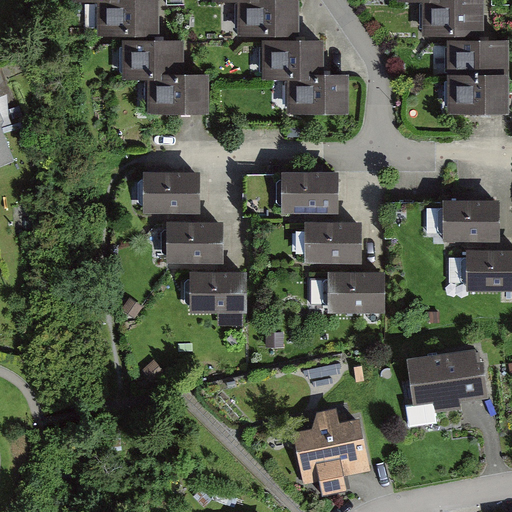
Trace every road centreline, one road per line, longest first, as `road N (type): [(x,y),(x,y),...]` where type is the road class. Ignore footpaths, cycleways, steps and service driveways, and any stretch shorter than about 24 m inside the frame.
road 1 (residential): [(151,173),(381,158)]
road 2 (residential): [(334,0),(380,83),(381,158)]
road 3 (residential): [(381,158),(511,158)]
